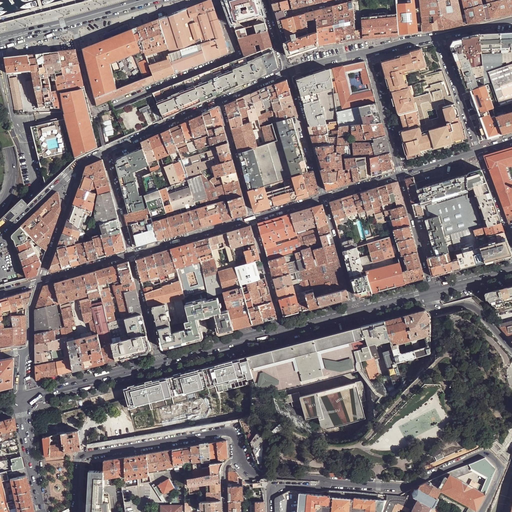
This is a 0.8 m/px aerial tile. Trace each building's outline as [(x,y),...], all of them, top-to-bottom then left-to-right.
[(211,0),(208,0),(202,3),(208,20),(215,39),(224,36),(223,30),(222,29),(211,0)] [(223,0),(232,24),(234,24),(233,23),(224,0),(259,0),(263,15),(264,16),(265,16),(260,0),(223,0)] [(246,19),(239,0),(224,0),(233,23),(238,21),(246,19)] [(244,0),(239,0),(246,19),(250,18),(244,0)] [(244,0),(250,18),(259,16),(263,15),(259,0),(244,0)] [(285,11),(292,9),(290,0),(271,0),(276,13),(285,11)] [(319,46),(363,38),(361,18),(359,0),(356,0),(352,1),(346,3),(287,18),(278,21),(288,57),(319,46)] [(290,0),(292,9),(323,1),(322,0),(290,0)] [(395,0),(397,14),(399,35),(418,33),(414,0),(395,0)] [(457,0),(419,0),(423,30),(423,32),(444,30),(464,25),(462,19),(457,0)] [(511,0),(463,0),(467,18),(468,24),(511,13),(511,0)] [(202,3),(195,5),(200,21),(206,19),(207,21),(208,20),(202,3)] [(195,5),(187,8),(193,24),(200,21),(195,5)] [(187,8),(159,19),(169,49),(169,50),(167,51),(170,59),(191,51),(198,49),(225,40),(224,36),(215,39),(208,20),(207,21),(206,19),(200,21),(193,24),(187,8)] [(287,18),(285,11),(276,13),(278,21),(287,18)] [(361,18),(363,38),(399,35),(397,14),(388,14),(388,12),(369,14),(370,17),(361,18)] [(259,17),(255,25),(266,23),(264,16),(263,15),(259,16),(259,17)] [(159,19),(138,27),(146,56),(169,49),(159,19)] [(234,24),(236,30),(246,28),(239,23),(239,22),(238,22),(238,21),(233,23),(234,24)] [(255,25),(256,33),(248,36),(246,28),(236,30),(239,38),(243,36),(245,41),(240,42),(245,56),(245,57),(272,46),(266,23),(255,25)] [(138,27),(106,39),(113,62),(120,60),(123,69),(115,72),(115,69),(90,75),(96,98),(153,74),(150,65),(146,56),(138,27)] [(511,32),(501,33),(501,48),(511,47),(511,32)] [(480,34),(481,49),(501,48),(501,33),(480,34)] [(480,34),(463,38),(464,52),(465,53),(482,51),(481,49),(480,34)] [(453,53),(455,53),(464,52),(463,38),(455,40),(453,41),(450,46),(453,53)] [(115,69),(113,63),(113,62),(106,39),(103,41),(83,47),(90,75),(115,69)] [(229,52),(225,40),(198,49),(201,63),(204,62),(212,58),(220,55),(226,53),(229,52)] [(272,46),(245,57),(245,56),(232,61),(176,83),(153,92),(153,94),(157,103),(154,104),(155,106),(162,120),(278,67),(272,46)] [(511,47),(501,48),(502,54),(502,68),(511,64),(511,47)] [(76,49),(60,51),(64,76),(56,77),(57,79),(59,90),(84,85),(76,49)] [(169,49),(146,56),(150,65),(170,59),(167,51),(169,50),(169,49)] [(198,49),(191,51),(195,65),(201,63),(198,49)] [(409,86),(406,73),(420,69),(427,68),(426,67),(423,55),(423,52),(421,49),(411,51),(412,53),(409,53),(396,57),(396,58),(382,62),(386,78),(387,78),(390,87),(391,90),(392,90),(409,86)] [(60,51),(52,52),(56,77),(64,76),(60,51)] [(191,51),(170,59),(171,59),(175,73),(178,71),(186,68),(195,65),(191,51)] [(482,51),(465,53),(466,56),(467,56),(468,59),(469,59),(470,62),(469,62),(470,65),(472,64),(474,68),(483,66),(482,54),(482,51)] [(52,52),(44,53),(50,81),(57,79),(56,77),(52,52)] [(467,92),(469,91),(477,88),(466,56),(465,53),(464,52),(455,53),(453,53),(467,91),(467,92)] [(37,53),(29,54),(32,70),(34,79),(36,88),(38,88),(39,90),(37,90),(39,99),(39,100),(40,106),(48,105),(37,53)] [(44,53),(37,53),(48,105),(55,104),(52,92),(50,81),(44,53)] [(25,55),(5,57),(8,72),(25,70),(32,70),(29,54),(25,55)] [(502,54),(482,54),(483,66),(484,74),(489,73),(489,72),(502,68),(502,54)] [(472,64),(470,65),(469,62),(470,62),(469,59),(468,59),(467,56),(466,56),(477,88),(485,85),(484,74),(483,66),(474,68),(472,64)] [(170,59),(150,65),(153,74),(156,80),(160,79),(171,74),(175,73),(171,59),(170,59)] [(365,61),(343,66),(345,72),(347,71),(361,68),(367,67),(365,61)] [(343,66),(333,68),(336,82),(337,82),(346,79),(345,72),(343,66)] [(367,67),(361,68),(363,74),(359,75),(362,85),(367,84),(371,83),(367,67)] [(303,101),(319,97),(318,93),(334,88),(333,82),(331,72),(328,73),(327,70),(301,79),(299,84),(303,101)] [(431,85),(444,81),(447,81),(443,71),(426,75),(427,81),(428,85),(425,86),(425,89),(432,87),(431,85)] [(156,80),(153,74),(96,98),(95,98),(97,105),(156,80)] [(16,76),(9,78),(15,110),(23,108),(16,76)] [(31,101),(39,99),(37,90),(36,88),(34,79),(26,81),(31,101)] [(287,79),(275,84),(279,98),(291,94),(287,79)] [(346,79),(337,82),(339,93),(342,105),(343,107),(343,108),(352,106),(350,96),(350,93),(346,79)] [(422,135),(430,133),(429,129),(447,124),(443,107),(455,103),(452,95),(449,96),(444,81),(431,85),(432,87),(425,89),(425,86),(428,85),(427,81),(417,83),(409,86),(409,87),(410,87),(412,94),(414,94),(416,101),(414,101),(416,109),(415,109),(422,135)] [(275,84),(267,87),(271,100),(279,98),(275,84)] [(461,92),(470,117),(487,111),(494,108),(499,106),(490,84),(485,85),(477,88),(469,91),(467,92),(467,91),(461,92)] [(64,104),(65,108),(66,113),(65,113),(66,118),(37,125),(32,126),(35,141),(46,184),(75,155),(76,158),(99,146),(93,119),(89,103),(89,102),(88,99),(85,86),(84,87),(84,88),(62,92),(64,104)] [(409,86),(392,90),(394,97),(396,105),(395,105),(396,107),(397,107),(398,112),(398,113),(399,113),(400,114),(404,129),(400,131),(401,133),(404,143),(407,154),(408,158),(417,156),(416,154),(419,153),(423,152),(426,151),(426,149),(430,148),(430,149),(435,148),(430,133),(422,135),(415,109),(409,87),(409,86)] [(259,90),(250,93),(256,111),(259,110),(267,107),(272,105),(272,103),(271,100),(267,87),(259,90)] [(59,90),(52,92),(55,104),(55,107),(62,107),(59,90)] [(369,92),(350,96),(352,106),(376,100),(373,91),(369,92)] [(250,93),(244,96),(249,115),(249,117),(250,120),(253,119),(258,118),(257,116),(256,111),(250,93)] [(291,94),(279,98),(280,101),(282,109),(295,106),(291,94)] [(93,119),(99,146),(99,148),(104,146),(125,136),(149,126),(153,124),(157,122),(151,108),(153,107),(155,106),(154,104),(151,96),(114,111),(93,119)] [(244,96),(237,99),(240,114),(241,118),(249,115),(244,96)] [(323,111),(319,97),(303,101),(311,127),(327,124),(325,116),(326,116),(325,110),(323,111)] [(227,112),(229,119),(240,114),(237,99),(225,105),(227,112)] [(280,101),(272,103),(272,105),(274,109),(274,111),(275,111),(282,109),(280,101)] [(382,122),(377,103),(360,107),(363,124),(382,122)] [(448,124),(453,141),(456,140),(462,139),(467,137),(465,130),(463,130),(463,127),(460,120),(460,116),(459,116),(458,114),(456,108),(455,103),(443,107),(447,124),(448,124)] [(297,116),(295,106),(282,109),(275,111),(276,114),(278,122),(292,117),(297,116)] [(360,107),(345,110),(349,125),(350,125),(363,124),(360,107)] [(218,108),(210,111),(214,127),(215,129),(223,126),(220,116),(218,108)] [(494,108),(487,111),(492,122),(498,120),(498,118),(497,116),(494,108)] [(261,114),(257,116),(258,118),(258,119),(260,125),(271,122),(274,121),(272,116),(271,113),(271,110),(268,111),(266,112),(263,113),(261,114)] [(203,114),(206,129),(214,127),(210,111),(203,114)] [(492,122),(487,111),(470,117),(481,144),(493,140),(504,137),(503,134),(498,120),(492,122)] [(498,120),(503,134),(511,131),(511,113),(498,118),(498,120)] [(203,114),(189,120),(194,136),(194,137),(207,132),(206,129),(203,114)] [(240,114),(229,119),(230,123),(231,128),(243,124),(242,120),(241,118),(240,114)] [(278,122),(277,122),(292,176),(307,172),(292,117),(278,122)] [(189,120),(181,124),(186,139),(194,136),(189,120)] [(243,124),(231,128),(234,139),(235,141),(254,134),(250,121),(243,124)] [(253,148),(263,186),(270,184),(281,181),(291,178),(292,177),(292,176),(277,122),(272,123),(272,124),(277,140),(266,144),(257,147),(253,148)] [(327,124),(328,133),(333,133),(332,130),(338,129),(339,127),(339,124),(331,124),(331,122),(330,122),(330,124),(327,124)] [(386,136),(382,122),(363,124),(350,125),(351,135),(352,135),(353,140),(367,140),(373,139),(386,136)] [(181,124),(169,129),(177,147),(187,144),(186,139),(181,124)] [(272,124),(262,127),(263,130),(266,144),(277,140),(272,124)] [(328,133),(327,124),(311,127),(308,127),(311,136),(327,134),(328,133)] [(430,133),(435,148),(444,145),(451,143),(453,143),(453,141),(448,124),(447,124),(429,129),(430,133)] [(224,129),(223,126),(215,129),(216,136),(225,133),(224,129)] [(349,135),(347,126),(339,127),(338,129),(338,132),(338,135),(337,144),(337,146),(350,147),(350,142),(349,135)] [(216,136),(215,129),(214,127),(206,129),(207,132),(208,135),(209,138),(216,136)] [(169,129),(162,132),(170,154),(178,150),(177,150),(177,147),(169,129)] [(153,136),(161,157),(170,154),(162,132),(153,136)] [(225,135),(225,133),(216,136),(209,138),(209,141),(210,145),(215,143),(226,139),(225,135)] [(254,134),(235,141),(238,153),(253,148),(257,147),(254,134)] [(328,137),(327,134),(311,136),(314,147),(330,145),(328,137)] [(197,149),(204,147),(203,143),(209,141),(209,138),(208,135),(195,140),(195,141),(197,149)] [(337,144),(338,135),(328,137),(330,145),(334,145),(337,144)] [(161,157),(153,136),(149,138),(157,159),(161,157)] [(149,138),(141,142),(143,148),(148,161),(157,159),(149,138)] [(390,153),(386,138),(374,142),(372,142),(375,156),(378,156),(390,153)] [(195,141),(187,144),(188,146),(189,151),(197,149),(195,141)] [(228,146),(227,142),(216,146),(217,148),(219,155),(230,151),(228,146)] [(370,157),(375,156),(372,142),(371,142),(368,142),(353,143),(353,155),(369,153),(370,157)] [(337,144),(337,151),(336,156),(342,155),(344,155),(344,156),(351,155),(350,147),(337,146),(337,144)] [(314,147),(320,169),(331,168),(335,168),(335,170),(338,170),(343,169),(342,155),(336,156),(337,151),(334,151),(334,145),(330,145),(314,147)] [(178,149),(177,150),(178,150),(179,155),(189,151),(188,146),(178,149)] [(511,147),(503,150),(508,166),(511,165),(511,147)] [(148,161),(143,148),(136,152),(136,151),(123,157),(119,159),(118,160),(118,161),(118,163),(117,164),(129,213),(145,208),(148,207),(144,195),(140,196),(133,171),(148,164),(148,161)] [(240,159),(242,165),(245,164),(246,168),(243,169),(246,180),(249,190),(260,187),(263,186),(253,148),(238,153),(240,159)] [(181,159),(189,179),(202,174),(200,170),(204,169),(212,165),(219,163),(216,155),(215,149),(181,159)] [(495,152),(484,156),(498,193),(503,191),(511,187),(511,179),(508,166),(503,150),(495,152)] [(231,154),(230,151),(219,155),(221,163),(232,159),(231,154)] [(395,169),(390,153),(378,156),(383,173),(388,171),(395,169)] [(364,178),(368,177),(366,156),(356,158),(360,180),(364,178)] [(370,157),(372,176),(377,174),(383,173),(378,156),(375,156),(370,157)] [(176,160),(174,160),(172,161),(173,163),(179,161),(187,180),(188,179),(189,179),(181,159),(180,157),(178,158),(178,159),(177,160),(176,160)] [(352,168),(354,181),(357,180),(360,180),(356,158),(345,159),(346,169),(352,168)] [(107,177),(103,159),(102,159),(88,165),(87,165),(86,167),(86,169),(84,174),(94,178),(94,180),(95,180),(107,177)] [(233,164),(232,159),(221,163),(219,163),(212,165),(214,171),(215,177),(221,176),(235,171),(233,164)] [(179,161),(173,163),(180,182),(187,180),(179,161)] [(168,165),(165,167),(172,185),(180,182),(173,163),(168,165)] [(320,169),(324,181),(334,181),(336,180),(337,170),(331,171),(331,168),(320,169)] [(347,184),(354,181),(352,168),(346,169),(343,169),(338,170),(337,180),(338,186),(347,184)] [(467,180),(467,188),(468,198),(472,197),(477,196),(490,192),(482,169),(481,170),(469,173),(467,174),(466,174),(467,180)] [(235,171),(221,176),(222,180),(223,184),(238,180),(236,175),(235,171)] [(308,173),(303,174),(308,195),(314,193),(319,192),(313,171),(308,173)] [(455,175),(442,179),(447,195),(467,188),(467,180),(466,171),(460,173),(455,175)] [(82,180),(79,187),(90,191),(90,189),(94,180),(94,178),(84,174),(82,180)] [(205,201),(206,203),(223,198),(225,197),(221,184),(217,186),(215,186),(212,183),(209,180),(209,181),(204,175),(202,174),(189,179),(188,179),(194,201),(199,200),(200,202),(205,201)] [(303,196),(308,195),(303,174),(292,177),(291,178),(297,198),(303,196)] [(109,184),(107,177),(95,180),(97,187),(109,184)] [(166,187),(168,186),(164,177),(159,179),(162,188),(166,187)] [(405,179),(411,200),(419,197),(416,187),(415,183),(413,177),(409,178),(405,179)] [(213,178),(209,180),(212,183),(215,186),(217,186),(216,182),(215,178),(213,178)] [(281,181),(286,201),(297,198),(291,178),(281,181)] [(189,210),(196,208),(195,204),(194,201),(188,179),(187,180),(180,182),(172,185),(168,186),(166,187),(174,215),(181,213),(189,210)] [(424,184),(416,187),(419,197),(421,203),(426,201),(447,195),(442,179),(440,179),(424,184)] [(239,183),(238,180),(223,184),(226,192),(240,188),(239,183)] [(324,181),(326,190),(333,188),(338,186),(337,180),(336,180),(334,181),(324,181)] [(281,181),(270,184),(276,204),(286,201),(281,181)] [(394,183),(391,183),(396,201),(398,207),(405,205),(398,181),(394,183)] [(388,184),(386,185),(391,202),(396,201),(391,183),(388,184)] [(111,192),(109,184),(97,187),(97,188),(98,195),(111,192)] [(260,187),(265,208),(276,204),(270,184),(263,186),(260,187)] [(381,186),(378,187),(383,204),(391,202),(386,185),(381,186)] [(78,192),(76,196),(94,202),(96,193),(95,193),(90,191),(79,187),(78,192)] [(166,212),(167,217),(174,215),(166,187),(162,188),(159,190),(166,212)] [(260,187),(249,190),(254,211),(265,208),(260,187)] [(372,189),(368,190),(373,207),(383,204),(378,187),(372,189)] [(499,197),(503,208),(511,204),(511,187),(503,191),(505,194),(499,197)] [(241,192),(240,188),(226,192),(228,199),(228,200),(242,196),(241,192)] [(483,227),(472,197),(468,198),(467,188),(447,195),(426,201),(427,204),(429,205),(427,205),(432,218),(439,216),(445,214),(450,232),(472,226),(474,230),(483,227)] [(148,207),(151,217),(166,212),(159,190),(144,195),(148,207)] [(361,192),(366,210),(373,208),(373,207),(368,190),(365,191),(361,192)] [(59,193),(57,192),(50,199),(40,208),(28,220),(21,226),(30,235),(33,238),(36,242),(39,244),(46,250),(48,246),(49,242),(51,238),(51,236),(53,231),(54,228),(55,227),(57,221),(57,220),(58,217),(59,215),(60,212),(61,209),(59,193)] [(118,219),(111,192),(98,195),(99,195),(95,211),(95,215),(97,225),(100,224),(118,219)] [(358,193),(354,194),(359,212),(366,210),(361,192),(358,193)] [(501,223),(490,192),(477,196),(488,226),(501,223)] [(347,197),(342,198),(347,216),(359,212),(354,194),(347,197)] [(75,200),(73,204),(92,211),(94,202),(76,196),(75,200)] [(228,200),(229,203),(233,217),(241,215),(247,213),(242,196),(228,200)] [(477,196),(472,197),(483,227),(485,227),(488,226),(477,196)] [(419,197),(411,200),(415,216),(424,214),(421,203),(419,197)] [(334,200),(330,202),(335,219),(340,218),(347,216),(342,198),(334,200)] [(216,202),(222,220),(227,219),(233,217),(229,203),(226,204),(224,200),(216,202)] [(426,201),(421,203),(424,214),(426,220),(432,218),(427,205),(429,205),(427,204),(426,201)] [(206,205),(212,223),(215,222),(222,220),(216,202),(206,205)] [(391,202),(383,204),(385,211),(389,210),(393,209),(391,202)] [(69,215),(68,218),(81,229),(87,213),(91,215),(92,211),(73,204),(72,206),(70,212),(69,215)] [(316,206),(312,207),(317,226),(320,236),(322,235),(322,233),(330,231),(322,204),(316,206)] [(385,211),(383,204),(373,207),(373,208),(375,212),(375,214),(385,211)] [(511,204),(503,208),(509,224),(511,222),(511,204)] [(208,225),(212,223),(206,205),(196,208),(202,227),(208,225)] [(408,215),(405,205),(398,207),(393,209),(389,210),(392,220),(408,215)] [(295,212),(291,213),(296,232),(317,226),(312,207),(308,208),(295,212)] [(125,214),(127,224),(148,218),(145,208),(129,213),(125,214)] [(189,210),(194,229),(197,228),(202,227),(196,208),(189,210)] [(187,231),(194,229),(189,210),(181,213),(187,231)] [(392,220),(389,210),(385,211),(375,214),(378,224),(388,221),(392,220)] [(180,233),(187,231),(181,213),(174,215),(180,233)] [(287,215),(282,216),(288,237),(297,235),(296,232),(291,213),(287,215)] [(439,216),(449,252),(452,251),(455,250),(451,234),(450,232),(445,214),(439,216)] [(176,234),(180,233),(174,215),(167,217),(173,235),(176,234)] [(411,225),(408,215),(392,220),(395,229),(411,225)] [(258,223),(264,245),(275,241),(288,237),(282,216),(265,221),(258,223)] [(449,252),(439,216),(432,218),(426,220),(435,256),(448,252),(449,252)] [(148,218),(127,224),(133,247),(137,246),(153,241),(158,239),(152,221),(151,217),(148,218)] [(160,219),(165,237),(169,236),(173,235),(167,217),(160,219)] [(66,223),(65,226),(81,231),(82,230),(81,229),(68,218),(66,223)] [(118,219),(100,224),(103,234),(120,228),(118,219)] [(162,238),(165,237),(160,219),(158,219),(152,221),(158,239),(162,238)] [(91,221),(86,233),(88,235),(100,232),(97,225),(91,221)] [(504,232),(501,223),(488,226),(485,227),(488,237),(504,232)] [(244,227),(238,229),(243,244),(248,243),(249,249),(257,247),(254,237),(251,225),(244,227)] [(414,237),(411,225),(395,229),(393,230),(397,241),(398,241),(414,237)] [(13,234),(17,245),(29,239),(28,237),(30,235),(21,226),(13,234)] [(64,230),(63,233),(79,238),(81,231),(65,226),(64,230)] [(317,226),(296,232),(297,235),(298,239),(301,250),(310,247),(322,244),(320,236),(317,226)] [(474,230),(472,226),(450,232),(451,234),(472,228),(474,230)] [(478,243),(480,246),(507,239),(504,232),(488,237),(485,227),(483,227),(474,230),(478,243)] [(126,249),(120,228),(103,234),(101,234),(107,255),(117,252),(126,249)] [(232,231),(226,231),(229,239),(232,248),(243,244),(238,229),(232,231)] [(213,236),(208,238),(210,245),(229,239),(226,231),(224,233),(219,235),(213,236)] [(330,231),(322,233),(322,235),(320,236),(322,244),(323,246),(334,243),(330,231)] [(62,236),(60,240),(74,239),(75,242),(76,244),(79,243),(79,238),(63,233),(62,236)] [(103,256),(107,255),(101,234),(100,234),(93,236),(93,237),(93,239),(99,257),(103,256)] [(395,255),(390,236),(382,239),(375,241),(368,243),(371,254),(373,262),(395,255)] [(418,251),(414,237),(398,241),(400,246),(401,250),(402,255),(404,255),(418,251)] [(199,240),(194,242),(199,257),(212,254),(210,245),(208,238),(199,240)] [(353,238),(341,241),(344,250),(356,247),(357,246),(356,242),(354,243),(353,238)] [(17,245),(19,252),(33,247),(31,243),(29,239),(17,245)] [(96,258),(99,257),(93,239),(85,242),(89,260),(96,258)] [(229,239),(210,245),(212,254),(217,271),(237,266),(232,248),(229,239)] [(267,255),(268,261),(285,256),(295,253),(301,251),(301,250),(298,239),(289,241),(276,245),(265,248),(267,255)] [(511,255),(511,253),(507,239),(480,246),(480,248),(485,262),(499,259),(511,255)] [(86,261),(89,260),(85,242),(85,241),(79,243),(76,244),(81,263),(86,261)] [(191,243),(170,249),(176,267),(200,261),(199,257),(194,242),(191,243)] [(323,246),(313,249),(318,265),(338,259),(334,243),(323,246)] [(78,263),(81,263),(76,244),(67,247),(68,251),(72,265),(78,263)] [(243,244),(232,248),(237,266),(248,262),(245,251),(243,244)] [(40,259),(42,253),(41,251),(36,245),(35,246),(33,247),(37,253),(40,259)] [(58,250),(59,253),(68,251),(67,247),(66,245),(58,247),(57,249),(58,250)] [(455,250),(456,254),(472,250),(471,246),(470,246),(455,250)] [(19,252),(22,260),(37,253),(33,247),(19,252)] [(258,252),(257,247),(249,249),(245,251),(248,262),(255,260),(260,259),(258,252)] [(303,258),(306,269),(315,266),(310,247),(301,250),(301,251),(303,258)] [(344,250),(350,275),(362,272),(363,272),(361,265),(359,257),(356,247),(344,250)] [(472,250),(456,254),(458,259),(461,269),(474,265),(485,262),(480,248),(472,250)] [(59,269),(63,268),(59,253),(58,250),(57,249),(50,270),(51,271),(59,269)] [(157,253),(153,254),(159,276),(177,270),(176,267),(170,249),(166,250),(157,253)] [(69,266),(72,265),(68,251),(59,253),(63,268),(69,266)] [(301,251),(295,253),(297,260),(303,258),(301,251)] [(422,266),(418,251),(404,255),(406,260),(407,263),(408,267),(408,270),(422,266)] [(427,258),(429,267),(451,262),(451,261),(448,252),(435,256),(427,258)] [(22,260),(24,267),(41,260),(40,259),(37,253),(22,260)] [(149,255),(145,256),(151,279),(159,276),(153,254),(149,255)] [(212,254),(199,257),(200,261),(202,268),(207,286),(208,291),(209,296),(223,292),(223,291),(217,271),(212,254)] [(373,262),(371,254),(359,257),(361,265),(373,262)] [(136,259),(142,281),(151,279),(145,256),(140,258),(136,259)] [(269,265),(270,268),(287,263),(285,256),(268,261),(269,265)] [(303,258),(297,260),(300,271),(307,269),(306,269),(303,258)] [(341,269),(338,259),(318,265),(315,266),(306,269),(307,269),(300,271),(297,260),(292,262),(295,272),(296,277),(298,283),(300,282),(300,281),(341,269)] [(461,269),(458,259),(454,260),(454,261),(451,261),(451,262),(453,271),(459,269),(461,269)] [(41,260),(24,267),(28,278),(31,277),(38,275),(42,262),(41,260)] [(248,262),(237,266),(242,284),(247,282),(261,279),(255,260),(248,262)] [(118,264),(121,278),(122,280),(123,284),(134,281),(129,261),(122,263),(118,264)] [(200,261),(176,267),(177,270),(184,297),(208,291),(207,286),(202,268),(200,261)] [(292,262),(287,263),(290,273),(295,272),(292,262)] [(402,268),(400,262),(367,271),(368,275),(373,292),(390,288),(406,284),(403,272),(402,268)] [(429,267),(432,277),(434,276),(443,274),(451,271),(453,271),(451,262),(429,267)] [(272,274),(273,278),(290,273),(287,263),(270,268),(272,274)] [(109,267),(112,280),(121,278),(118,264),(113,266),(109,267)] [(217,271),(223,291),(242,286),(242,284),(237,266),(217,271)] [(425,278),(422,266),(408,270),(403,272),(406,284),(407,283),(416,281),(423,279),(425,278)] [(108,281),(105,268),(100,270),(96,271),(99,284),(107,282),(108,281)] [(347,289),(341,269),(300,281),(300,282),(303,292),(305,292),(312,290),(313,292),(314,297),(318,296),(347,289)] [(151,291),(145,294),(148,305),(153,305),(153,304),(174,300),(181,298),(184,298),(185,298),(184,297),(177,270),(159,276),(160,279),(162,287),(154,290),(151,291)] [(89,273),(84,274),(89,294),(89,296),(90,298),(98,296),(101,295),(99,284),(96,271),(89,273)] [(357,297),(363,295),(373,292),(368,275),(361,277),(363,275),(362,272),(350,275),(357,297)] [(290,273),(273,278),(275,285),(276,290),(293,284),(291,279),(290,273)] [(72,278),(74,288),(77,298),(89,294),(84,274),(72,278)] [(247,282),(248,284),(242,286),(252,324),(256,323),(265,321),(272,319),(277,318),(276,315),(273,305),(271,297),(268,289),(266,282),(265,278),(261,279),(247,282)] [(73,299),(71,289),(68,279),(65,280),(60,281),(55,283),(60,303),(70,300),(73,299)] [(160,279),(155,281),(153,287),(154,290),(162,287),(160,279)] [(122,280),(113,283),(122,319),(125,318),(131,316),(125,292),(123,284),(122,280)] [(134,281),(123,284),(125,292),(136,289),(134,281)] [(107,282),(99,284),(101,295),(103,301),(103,304),(108,322),(115,320),(113,312),(114,310),(107,282)] [(44,286),(35,310),(56,304),(60,303),(55,283),(51,284),(44,286)] [(278,295),(279,299),(295,294),(293,284),(276,290),(278,295)] [(242,286),(223,291),(223,292),(227,304),(228,309),(228,310),(234,329),(236,328),(244,326),(250,325),(252,324),(242,286)] [(485,294),(484,295),(499,311),(511,307),(511,286),(491,292),(486,293),(485,294)] [(26,307),(32,290),(32,289),(24,292),(20,293),(23,308),(26,307)] [(142,314),(136,289),(125,292),(131,316),(139,314),(142,314)] [(318,296),(321,306),(324,305),(334,303),(346,300),(350,299),(347,289),(318,296)] [(299,293),(295,294),(298,303),(307,300),(306,294),(305,292),(303,292),(299,293)] [(317,307),(321,306),(318,296),(314,297),(313,292),(306,294),(307,300),(310,309),(317,307)] [(16,294),(14,294),(16,310),(23,308),(20,293),(16,294)] [(9,296),(7,296),(10,308),(10,311),(16,310),(14,294),(9,296)] [(280,304),(281,308),(298,303),(295,294),(279,299),(280,304)] [(1,298),(0,298),(0,307),(0,309),(10,308),(7,296),(1,298)] [(207,300),(202,301),(206,316),(214,314),(222,312),(220,306),(218,297),(210,299),(209,299),(207,300)] [(88,298),(80,300),(85,322),(90,321),(95,320),(92,307),(91,304),(90,298),(88,298)] [(194,302),(186,304),(190,320),(198,318),(206,316),(202,301),(202,300),(194,302)] [(298,303),(300,312),(305,311),(310,309),(307,300),(298,303)] [(64,305),(60,306),(62,312),(63,316),(63,317),(65,326),(65,328),(71,326),(77,325),(72,303),(71,303),(66,305),(64,305)] [(298,303),(281,308),(282,311),(284,316),(293,314),(300,312),(298,303)] [(35,312),(35,320),(58,313),(56,304),(35,310),(35,312)] [(98,333),(101,345),(112,342),(108,322),(103,304),(92,307),(95,320),(97,329),(98,333)] [(153,307),(159,329),(171,325),(165,304),(153,307)] [(0,309),(2,318),(11,316),(10,311),(10,308),(0,309)] [(404,315),(411,340),(417,339),(426,336),(430,335),(430,317),(430,314),(425,309),(414,312),(404,315)] [(219,331),(221,332),(230,330),(234,329),(228,310),(227,310),(222,312),(214,314),(219,331)] [(35,327),(36,333),(54,329),(61,327),(59,318),(59,317),(58,313),(35,320),(35,327)] [(142,314),(139,314),(140,317),(145,336),(147,347),(148,348),(150,347),(142,314)] [(25,315),(11,316),(13,327),(25,326),(25,320),(25,315)] [(411,340),(404,315),(394,318),(385,320),(388,330),(389,335),(390,340),(390,341),(392,345),(398,344),(405,342),(411,340)] [(140,317),(126,321),(130,339),(145,336),(140,317)] [(115,320),(108,322),(112,342),(113,344),(130,339),(126,321),(125,318),(122,319),(115,320)] [(180,330),(183,342),(185,342),(192,340),(197,339),(200,338),(202,335),(198,318),(190,320),(187,321),(186,321),(187,329),(180,330)] [(366,337),(368,344),(374,343),(379,341),(380,343),(390,340),(389,335),(387,336),(385,330),(388,330),(385,320),(379,322),(374,323),(367,325),(363,326),(366,337)] [(511,321),(498,325),(511,340),(511,321)] [(171,325),(159,329),(163,346),(165,347),(168,346),(173,345),(179,343),(183,342),(180,330),(173,332),(171,325)] [(4,328),(0,328),(0,347),(10,346),(23,345),(26,345),(26,341),(25,335),(25,330),(25,326),(13,327),(4,328)] [(71,326),(65,328),(67,336),(68,338),(74,336),(71,326)] [(292,345),(247,357),(253,375),(256,390),(275,390),(275,392),(361,369),(364,369),(361,361),(364,360),(372,357),(369,347),(368,344),(366,337),(363,326),(349,329),(342,331),(313,339),(307,341),(292,345)] [(36,339),(36,343),(56,338),(55,332),(54,329),(36,333),(36,339)] [(101,345),(98,333),(87,336),(95,365),(101,364),(105,363),(102,351),(101,345)] [(430,335),(426,336),(428,345),(426,347),(422,348),(419,347),(417,339),(411,340),(416,358),(431,354),(431,342),(430,338),(430,335)] [(63,337),(61,337),(63,348),(69,347),(68,341),(68,338),(67,336),(63,337)] [(91,366),(95,365),(87,336),(77,339),(84,368),(91,366)] [(130,339),(113,344),(114,349),(116,360),(137,354),(142,353),(145,352),(144,351),(144,348),(147,347),(145,336),(130,339)] [(56,338),(36,343),(36,349),(36,354),(47,352),(51,350),(57,349),(63,348),(61,337),(56,338)] [(80,369),(84,368),(77,339),(68,341),(69,347),(71,355),(72,357),(73,370),(74,371),(80,369)] [(411,340),(405,342),(408,350),(406,352),(402,354),(399,352),(398,344),(392,345),(393,350),(396,363),(408,360),(416,358),(411,340)] [(112,342),(101,345),(102,351),(114,349),(113,344),(112,342)] [(375,345),(369,346),(373,357),(373,358),(374,358),(374,360),(375,359),(377,358),(380,358),(375,345)] [(63,348),(57,349),(59,357),(60,357),(71,355),(69,347),(63,348)] [(114,349),(102,351),(105,363),(107,362),(113,361),(116,360),(114,349)] [(390,375),(394,389),(399,383),(401,380),(397,366),(396,363),(393,350),(383,353),(390,375)] [(36,354),(36,362),(48,359),(47,355),(47,352),(36,354)] [(0,359),(0,389),(4,388),(12,386),(13,356),(0,359)] [(72,371),(73,370),(72,357),(61,360),(57,361),(59,374),(67,372),(72,371)] [(253,375),(247,357),(124,389),(127,397),(130,409),(215,387),(217,393),(250,385),(247,376),(253,375)] [(370,381),(380,378),(375,361),(374,360),(374,358),(373,358),(373,357),(372,357),(364,360),(370,381)] [(57,361),(36,365),(36,373),(37,380),(39,379),(53,376),(59,374),(57,361)] [(388,392),(395,391),(394,389),(390,375),(386,376),(380,378),(388,392)] [(355,382),(360,402),(366,401),(364,393),(365,393),(362,380),(355,382)] [(364,419),(360,402),(355,382),(301,396),(299,397),(302,408),(305,419),(313,417),(315,421),(318,420),(320,426),(326,429),(364,419)] [(299,397),(301,396),(299,392),(285,396),(286,404),(291,402),(293,407),(296,406),(297,409),(302,408),(299,397)] [(18,443),(12,417),(4,420),(0,420),(0,442),(1,448),(8,446),(18,443)] [(270,439),(271,437),(274,434),(278,432),(286,429),(280,423),(267,436),(270,439)] [(78,449),(82,449),(79,430),(71,432),(74,450),(78,449)] [(70,451),(74,450),(71,432),(62,434),(63,444),(65,444),(65,452),(66,451),(70,451)] [(251,442),(255,454),(266,439),(257,433),(255,436),(251,442)] [(51,446),(63,444),(62,434),(51,436),(51,446)] [(90,448),(100,446),(99,438),(87,440),(88,448),(90,448)] [(221,441),(218,442),(219,457),(219,459),(228,458),(227,440),(226,441),(221,441)] [(209,443),(210,458),(219,457),(218,442),(212,443),(209,443)] [(20,450),(18,443),(8,446),(10,453),(20,450)] [(204,444),(200,445),(202,461),(210,460),(210,458),(209,443),(204,444)] [(66,454),(66,451),(65,452),(65,444),(63,444),(51,446),(50,456),(58,455),(66,454)] [(195,446),(192,446),(193,460),(193,462),(202,461),(200,445),(195,446)] [(187,447),(183,448),(184,461),(193,460),(192,446),(187,447)] [(177,449),(173,449),(174,465),(178,465),(181,464),(184,464),(184,461),(183,448),(177,449)] [(168,450),(164,451),(166,468),(175,467),(174,465),(173,449),(168,450)] [(159,452),(156,452),(157,469),(166,468),(164,451),(159,452)] [(150,453),(147,454),(148,471),(157,469),(156,452),(150,453)] [(126,475),(126,479),(138,477),(137,455),(131,456),(125,457),(126,475)] [(511,455),(488,511),(500,511),(501,510),(503,510),(504,502),(505,502),(507,494),(509,486),(510,486),(511,479),(511,478),(511,455)] [(22,459),(21,456),(10,459),(12,465),(11,465),(12,470),(24,468),(24,466),(22,459)] [(115,459),(115,476),(118,476),(126,475),(125,457),(120,458),(115,459)] [(496,468),(485,457),(472,463),(469,464),(472,468),(476,470),(487,477),(483,486),(481,491),(485,493),(496,468)] [(2,467),(11,465),(12,465),(10,459),(6,460),(7,463),(2,467)] [(109,460),(104,461),(104,462),(104,471),(104,478),(115,476),(115,459),(109,460)] [(104,471),(104,462),(100,463),(87,465),(83,465),(83,479),(82,489),(82,499),(81,507),(81,511),(87,511),(88,510),(89,499),(89,487),(90,470),(92,470),(104,471)] [(222,465),(224,463),(223,462),(219,463),(211,463),(211,468),(211,474),(221,473),(221,468),(222,466),(222,465)] [(469,464),(434,479),(436,481),(432,485),(438,488),(444,477),(445,477),(448,478),(450,474),(457,478),(476,470),(472,468),(469,464)] [(243,483),(243,479),(232,466),(229,468),(229,470),(229,478),(229,486),(243,486),(243,483)] [(111,511),(109,496),(104,496),(104,485),(104,478),(104,471),(92,470),(89,511),(111,511)] [(5,480),(9,479),(7,471),(0,472),(0,482),(1,482),(1,481),(5,480)] [(221,477),(221,473),(211,474),(203,476),(194,477),(188,478),(188,486),(206,484),(221,483),(221,479),(221,477)] [(472,508),(476,510),(485,493),(481,491),(476,488),(469,484),(457,478),(450,474),(448,478),(445,477),(444,477),(438,488),(441,490),(440,491),(469,506),(472,508)] [(28,483),(26,475),(10,479),(11,483),(12,486),(13,494),(29,490),(28,483)] [(164,494),(175,488),(169,478),(158,485),(161,489),(164,494)] [(469,484),(476,488),(479,483),(472,480),(469,484)] [(10,511),(9,510),(7,506),(6,503),(6,500),(5,495),(3,488),(1,482),(0,482),(0,509),(1,511),(10,511)] [(440,491),(441,490),(438,488),(432,485),(427,482),(411,489),(410,492),(410,497),(413,501),(416,502),(418,499),(415,497),(412,493),(415,489),(420,489),(436,498),(440,491)] [(221,488),(221,483),(206,484),(207,492),(222,491),(221,488)] [(243,486),(229,486),(229,492),(229,498),(229,500),(244,500),(243,486)] [(433,508),(438,499),(436,498),(420,489),(415,489),(412,493),(415,497),(418,499),(432,507),(433,508)] [(33,505),(29,490),(13,494),(14,498),(15,501),(17,508),(33,505)] [(329,490),(328,495),(329,495),(329,496),(354,499),(354,497),(355,497),(378,499),(378,494),(355,492),(329,490)] [(222,496),(222,491),(207,492),(208,501),(222,500),(222,496)] [(300,492),(297,511),(315,511),(316,503),(328,504),(328,495),(300,492)] [(327,511),(331,511),(353,511),(354,506),(355,497),(354,497),(354,499),(329,496),(329,495),(328,495),(328,504),(327,511)] [(428,511),(432,507),(418,499),(416,502),(413,501),(410,497),(388,495),(384,507),(382,511),(391,511),(395,504),(397,505),(398,503),(410,509),(408,511),(428,511)] [(355,497),(354,506),(366,507),(365,511),(382,511),(384,507),(384,500),(378,499),(355,497)] [(222,504),(222,500),(208,501),(201,502),(201,511),(217,510),(222,510),(222,504)] [(239,511),(240,511),(241,511),(241,502),(229,503),(229,509),(229,511),(239,511)] [(254,502),(250,502),(250,505),(248,505),(248,511),(256,511),(256,505),(254,505),(254,502)] [(264,511),(265,506),(264,502),(256,502),(256,505),(256,511),(264,511)] [(326,511),(327,511),(328,504),(316,503),(315,511),(326,511)] [(396,511),(398,510),(399,511),(400,509),(406,511),(408,511),(410,509),(398,503),(397,505),(395,504),(391,511),(396,511)]
